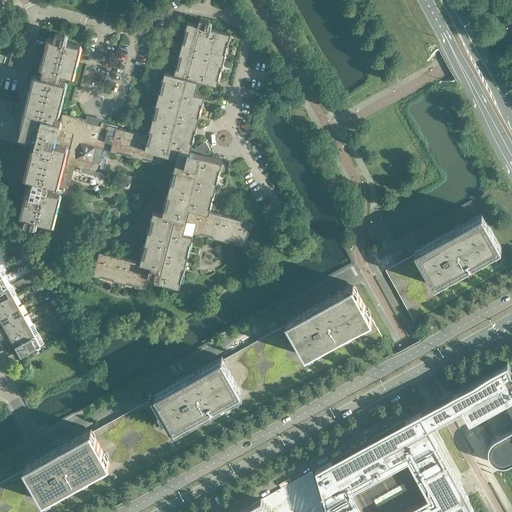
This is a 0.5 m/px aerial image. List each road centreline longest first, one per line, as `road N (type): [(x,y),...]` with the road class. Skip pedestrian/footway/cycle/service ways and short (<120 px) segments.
road 1 (residential): [(38,448),(469,211)]
road 2 (secondary): [(511,299),(127,511)]
road 3 (secondary): [(164,511),(511,319)]
road 4 (residential): [(230,123),(249,40),(243,23),(183,8),(138,35),(37,13),(25,0)]
road 5 (secondary): [(425,0),(511,157)]
road 6 (secondary): [(511,118),(448,0)]
